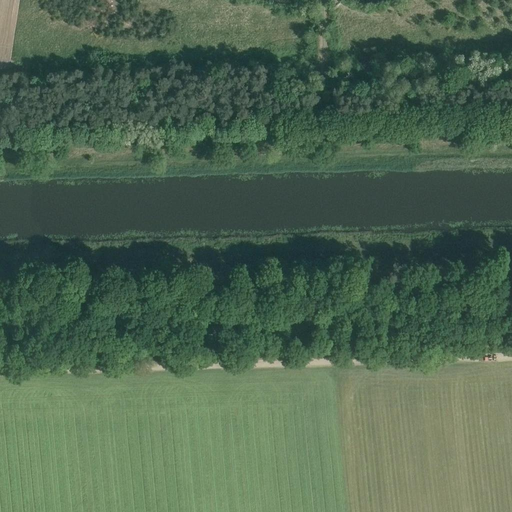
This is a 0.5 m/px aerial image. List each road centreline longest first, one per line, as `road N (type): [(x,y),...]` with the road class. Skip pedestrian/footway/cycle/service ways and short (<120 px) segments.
road 1 (track): [(511,269),(0,290)]
road 2 (track): [(511,352),(0,370)]
